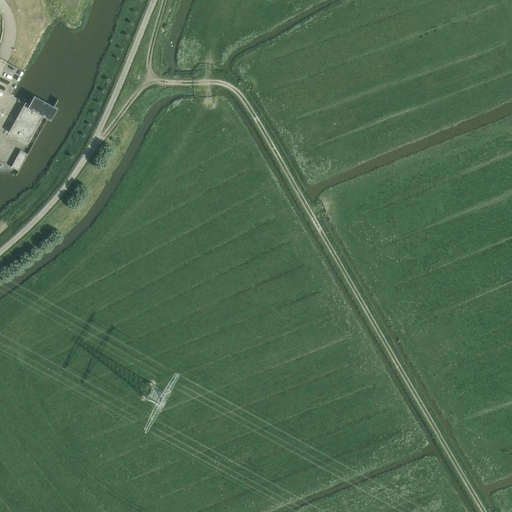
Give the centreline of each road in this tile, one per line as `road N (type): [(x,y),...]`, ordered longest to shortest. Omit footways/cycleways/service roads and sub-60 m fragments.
road 1 (track): [(484,511),(240,95),(220,84),(154,80)]
road 2 (unclassified): [(90,151),(155,0)]
road 3 (unclassified): [(0,253),(90,151)]
